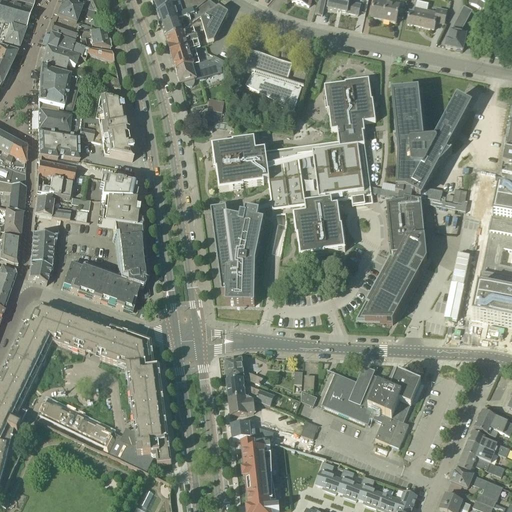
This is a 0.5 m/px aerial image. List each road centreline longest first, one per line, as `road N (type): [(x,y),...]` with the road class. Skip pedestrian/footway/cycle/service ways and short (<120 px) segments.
road 1 (tertiary): [(111,0),(147,115),(176,337)]
road 2 (tertiary): [(198,331),(164,113),(129,0)]
road 3 (residential): [(485,69),(333,41),(224,0)]
road 4 (tertiary): [(493,356),(237,344)]
road 5 (tertiary): [(176,337),(200,511)]
road 6 (residential): [(493,356),(425,511)]
road 7 (residential): [(176,337),(19,289)]
road 8 (tertiary): [(219,511),(200,351)]
road 9 (residential): [(19,289),(29,151)]
